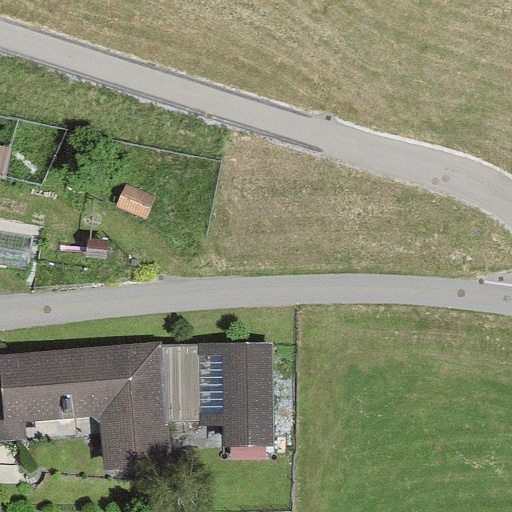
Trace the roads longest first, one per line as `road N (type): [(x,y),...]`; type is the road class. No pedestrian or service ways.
road 1 (residential): [(511,218),(462,183),(360,146),(0,36)]
road 2 (unclassified): [(0,309),(406,287),(511,299)]
